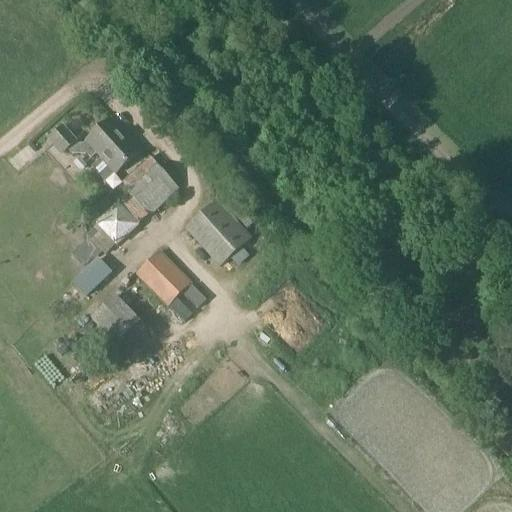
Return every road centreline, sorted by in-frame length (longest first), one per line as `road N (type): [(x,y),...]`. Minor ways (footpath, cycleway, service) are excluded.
road 1 (track): [(511,290),(249,0)]
road 2 (unknown): [(0,132),(72,76),(100,69),(129,81)]
